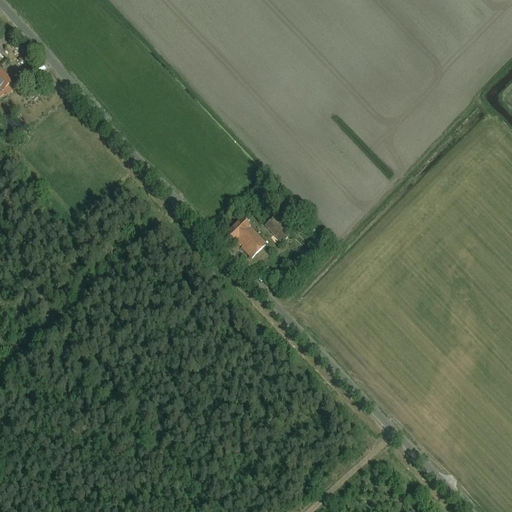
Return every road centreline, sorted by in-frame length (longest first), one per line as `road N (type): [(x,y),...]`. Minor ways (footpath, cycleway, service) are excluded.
road 1 (unclassified): [(468,511),(0,3)]
road 2 (track): [(276,307),(444,144),(511,63)]
road 3 (track): [(47,334),(182,207)]
